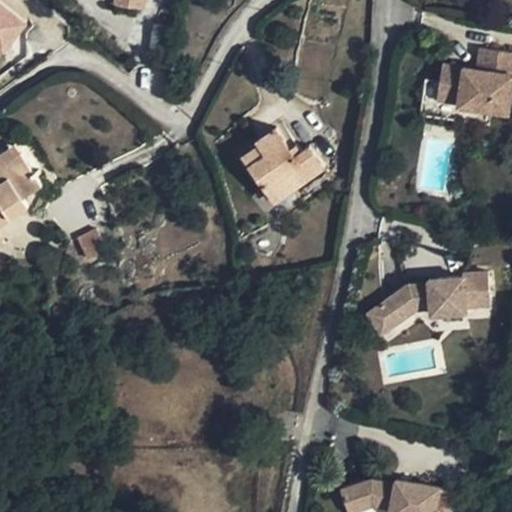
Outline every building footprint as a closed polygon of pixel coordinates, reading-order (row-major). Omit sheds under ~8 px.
[(0,0),(0,43),(7,49),(31,20),(6,0),(0,0)] [(156,23),(151,54),(175,58),(180,27),(156,23)] [(511,69),(511,55),(480,48),(474,69),(440,61),(430,96),(452,101),(451,104),(501,116),(511,69)] [(244,154),(276,201),(326,166),(310,144),(296,153),(277,125),(258,139),(260,142),(244,154)] [(0,154),(0,166),(23,152),(17,144),(0,154)] [(0,244),(5,242),(0,233),(0,219),(9,214),(11,218),(30,205),(24,197),(44,184),(23,152),(0,166),(0,244)] [(0,225),(11,218),(9,214),(0,219),(0,225)] [(78,237),(88,259),(108,250),(97,227),(78,237)] [(379,301),(392,325),(417,311),(431,308),(431,314),(466,312),(466,307),(491,306),(488,272),(464,274),(464,276),(440,278),(440,281),(411,284),(379,301)] [(379,301),(366,308),(379,332),(392,325),(379,301)] [(432,511),(438,486),(411,481),(410,485),(393,482),(368,476),(339,487),(347,511),(348,511),(371,503),(389,507),(387,511),(432,511)] [(411,481),(394,477),(393,482),(410,485),(411,481)]
